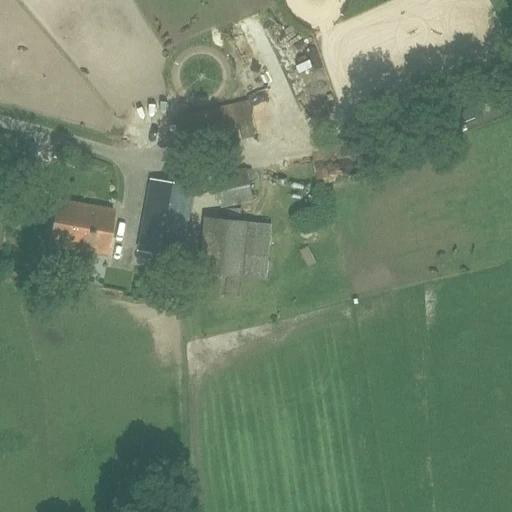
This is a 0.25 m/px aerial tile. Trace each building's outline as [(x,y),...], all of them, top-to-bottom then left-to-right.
[(262,18),(244,26),(248,37),(267,29),(262,18)] [(229,89),(232,105),(176,118),(184,154),(240,141),(255,137),(245,85),(229,89)] [(262,133),(285,126),(278,102),(254,110),(262,133)] [(346,105),(331,110),(339,134),(354,130),(346,105)] [(313,138),(334,128),(329,119),(308,129),(313,138)] [(222,210),(254,204),(248,168),(215,174),(222,210)] [(182,259),(195,187),(152,179),(140,251),(182,259)] [(84,238),(89,208),(56,202),(48,245),(77,250),(79,238),(84,238)] [(79,238),(77,250),(106,256),(114,212),(89,208),(84,238),(79,238)] [(205,218),(199,272),(265,280),(271,226),(205,218)]
